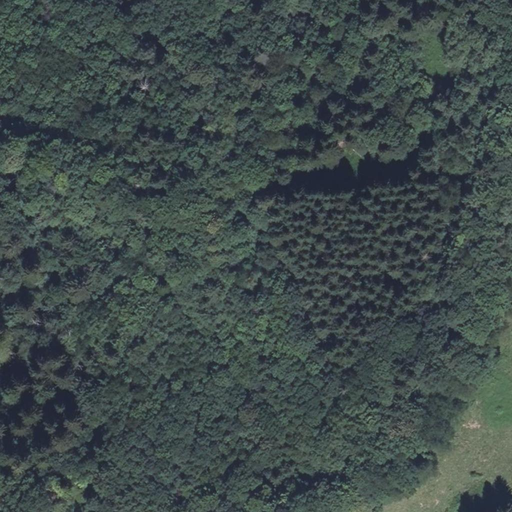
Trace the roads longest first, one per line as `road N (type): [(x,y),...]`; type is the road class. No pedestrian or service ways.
road 1 (track): [(188,0),(191,83),(179,229),(210,272),(262,424),(267,511)]
road 2 (track): [(323,511),(413,457),(458,371),(487,277),(489,223),(511,143)]
